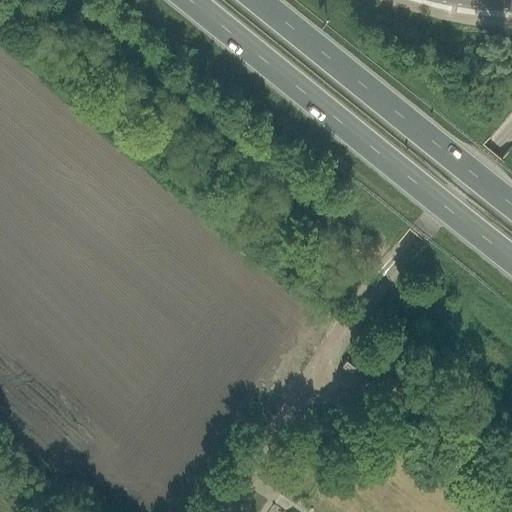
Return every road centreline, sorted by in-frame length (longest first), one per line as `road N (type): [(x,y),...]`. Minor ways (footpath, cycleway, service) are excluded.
road 1 (trunk): [(189,0),(511,258)]
road 2 (trunk): [(511,204),(257,0)]
road 3 (unclassified): [(220,511),(306,377)]
